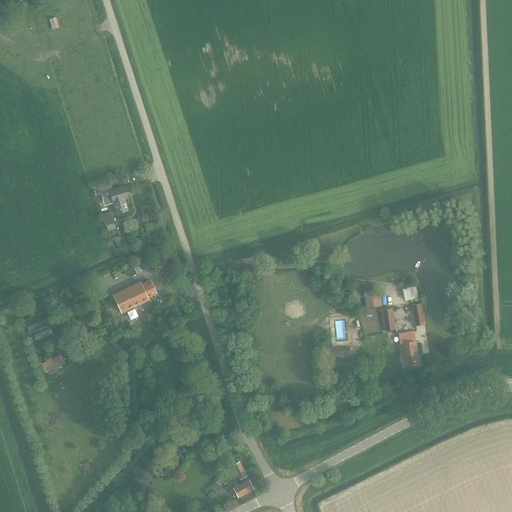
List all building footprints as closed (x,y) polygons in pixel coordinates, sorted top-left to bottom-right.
[(49,20),(52,30),(58,28),(55,18),(49,20)] [(110,183),(99,187),(94,189),(96,195),(101,194),(104,205),(112,202),(116,214),(128,210),(124,199),(127,198),(123,186),(112,189),(110,183)] [(110,212),(101,215),(105,226),(106,225),(107,230),(115,228),(113,223),(110,212)] [(148,300),(147,298),(156,294),(149,280),(141,284),(141,281),(113,294),(121,313),(148,300)] [(412,285),(403,287),(405,299),(415,297),(412,285)] [(381,294),(365,294),(366,306),(381,305),(381,294)] [(421,304),(411,306),(414,326),(424,324),(421,304)] [(392,309),(382,311),(385,330),(395,329),(392,309)] [(24,321),(29,333),(49,325),(44,313),(24,321)] [(406,357),(407,366),(418,364),(413,332),(398,334),(402,358),(406,357)] [(41,364),(45,373),(63,365),(59,356),(41,364)] [(194,456),(202,452),(200,447),(191,451),(194,456)] [(148,471),(152,474),(163,460),(159,457),(148,471)] [(233,488),(238,497),(253,489),(239,462),(233,465),(242,483),(233,488)] [(225,480),(220,476),(215,482),(211,487),(216,492),(225,480)] [(156,492),(148,498),(150,501),(158,495),(156,492)]
